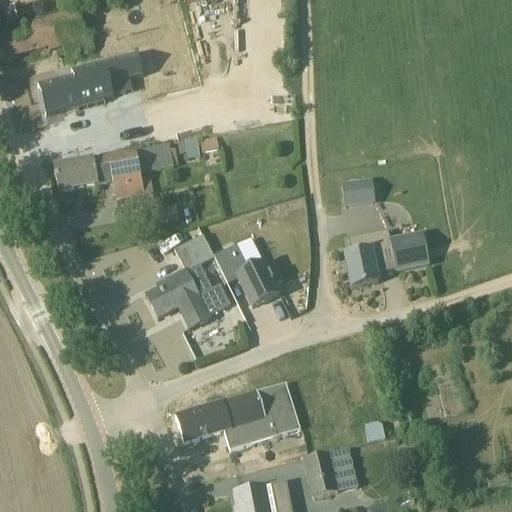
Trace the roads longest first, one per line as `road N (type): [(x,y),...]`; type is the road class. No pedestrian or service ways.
road 1 (track): [(511,276),(326,332),(304,0)]
road 2 (residential): [(148,393),(74,260),(0,94)]
road 3 (tertiary): [(88,425),(0,221)]
road 4 (unclassified): [(148,393),(326,332)]
road 5 (unclassified): [(196,511),(148,393)]
